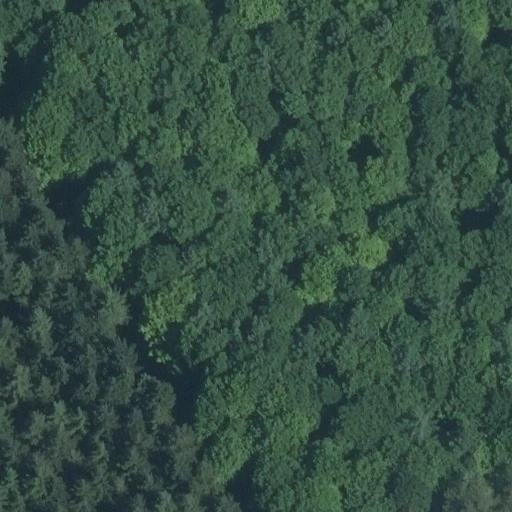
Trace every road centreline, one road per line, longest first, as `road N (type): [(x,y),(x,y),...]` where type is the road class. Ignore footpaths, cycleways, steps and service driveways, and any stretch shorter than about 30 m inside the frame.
road 1 (track): [(92,0),(46,103),(41,168),(237,511)]
road 2 (track): [(187,418),(0,431)]
